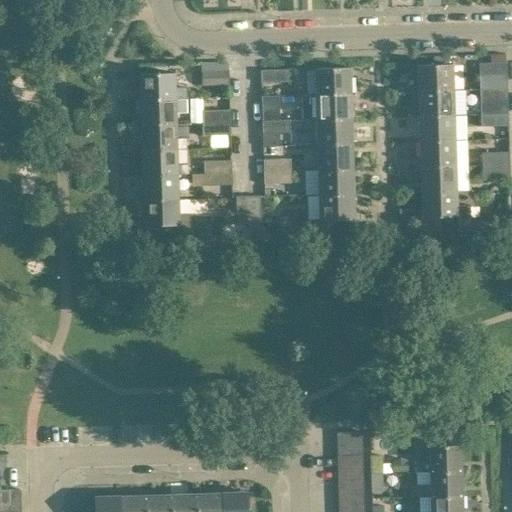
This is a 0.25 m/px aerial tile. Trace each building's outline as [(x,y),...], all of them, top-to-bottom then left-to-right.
[(491,52),(491,63),(507,63),(507,52),(491,52)] [(505,63),(479,63),(480,76),(507,75),(507,63),(505,63)] [(453,64),(435,65),(417,65),(418,91),(453,90),(453,64)] [(202,86),(229,85),(228,65),(201,65),(202,86)] [(350,68),(315,69),(315,95),(351,94),(350,68)] [(288,83),(288,69),(261,70),(261,84),(288,83)] [(175,88),(174,73),(139,74),(140,100),(176,99),(188,99),(187,87),(175,88)] [(507,88),(507,75),(480,76),(480,88),(507,88)] [(508,101),(507,88),(480,88),(480,101),(508,101)] [(454,115),(453,90),(418,91),(419,116),(454,115)] [(352,119),(351,94),(315,95),(302,95),(303,120),(316,120),(352,119)] [(187,112),(186,99),(176,99),(140,100),(140,101),(136,101),(136,116),(140,116),(141,125),(177,124),(177,113),(187,112)] [(508,113),(508,101),(480,101),(480,114),(508,113)] [(279,121),(279,108),(262,109),(262,122),(279,121)] [(230,123),(229,109),(202,110),(203,123),(230,123)] [(508,125),(508,113),(480,114),(481,126),(508,125)] [(455,140),(454,115),(419,116),(420,141),(455,140)] [(352,144),(352,119),(316,120),(317,145),(352,144)] [(290,132),(289,121),(279,121),(262,122),(263,133),(290,132)] [(230,134),(230,123),(203,123),(203,135),(230,134)] [(177,138),(177,124),(141,125),(141,150),(178,149),(187,149),(186,138),(177,138)] [(456,165),(455,140),(420,141),(420,166),(456,165)] [(353,169),(352,144),(317,145),(318,170),(353,169)] [(178,164),(178,149),(141,150),(142,176),(178,175),(178,173),(188,173),(187,163),(178,164)] [(509,152),(482,153),(483,164),(510,164),(509,152)] [(290,159),(264,160),(264,172),(291,171),(290,159)] [(231,173),(231,160),(204,160),(204,174),(231,173)] [(510,176),(510,164),(483,164),(483,177),(510,176)] [(456,190),(456,165),(420,166),(421,191),(456,190)] [(354,194),(353,169),(318,170),(318,196),(354,194)] [(291,182),(291,171),(264,172),(265,183),(291,182)] [(232,185),(231,173),(204,174),(205,185),(232,185)] [(179,200),(178,175),(142,176),(143,201),(179,200)] [(457,206),(456,190),(421,191),(422,217),(457,216),(457,232),(471,231),(471,205),(457,206)] [(355,220),(354,194),(318,196),(319,220),(312,220),(313,237),(335,237),(335,221),(355,220)] [(250,224),(248,196),(236,197),(237,224),(250,224)] [(262,223),(261,196),(248,196),(250,224),(262,223)] [(180,215),(179,200),(143,201),(144,227),(178,226),(178,230),(189,230),(189,214),(180,215)] [(461,470),(460,445),(459,445),(459,429),(438,429),(438,445),(429,446),(430,460),(415,460),(415,472),(430,471),(461,470)] [(362,444),(361,431),(336,432),(337,445),(362,444)] [(362,457),(362,444),(337,445),(337,457),(362,457)] [(381,456),(370,456),(371,473),(381,472),(381,456)] [(363,469),(362,457),(337,457),(337,469),(363,469)] [(363,481),(363,469),(337,469),(338,481),(363,481)] [(462,495),(461,470),(430,471),(430,484),(415,485),(416,497),(431,497),(431,496),(462,495)] [(382,490),(382,479),(381,472),(371,473),(371,491),(382,490)] [(363,492),(363,482),(363,481),(338,481),(338,493),(363,492)] [(20,489),(7,489),(0,489),(0,511),(21,510),(20,489)] [(247,511),(247,492),(221,493),(221,511),(247,511)] [(364,505),(363,492),(338,493),(339,505),(364,505)] [(221,511),(221,493),(196,494),(196,511),(221,511)] [(196,511),(196,494),(171,495),(171,511),(196,511)] [(146,511),(146,495),(121,496),(121,511),(146,511)] [(171,511),(171,495),(146,495),(146,511),(171,511)] [(462,511),(462,495),(431,496),(431,497),(431,511),(462,511)] [(121,511),(121,496),(95,497),(95,511),(121,511)]
